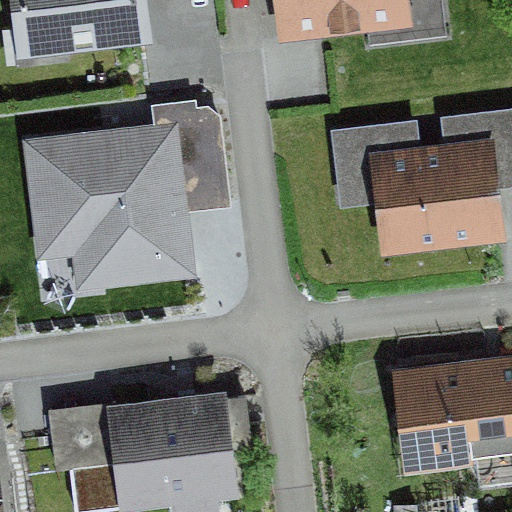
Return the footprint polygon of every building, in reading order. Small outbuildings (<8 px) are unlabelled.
[(31,0),(38,51),(142,38),(137,0),(31,0)] [(279,0),(283,35),(409,22),(407,0),(279,0)] [(165,144),(49,159),(64,280),(186,264),(178,205),(225,199),(213,103),(161,109),(165,144)] [(417,115),(333,125),(342,202),(375,198),(381,250),(506,236),(500,185),(511,183),(511,103),(442,111),(445,137),(420,140),(417,115)] [(511,362),(403,374),(412,456),(511,445),(511,362)] [(116,397),(50,403),(56,467),(120,461),(123,496),(233,486),(229,446),(253,444),(248,394),(117,406),(116,397)]
